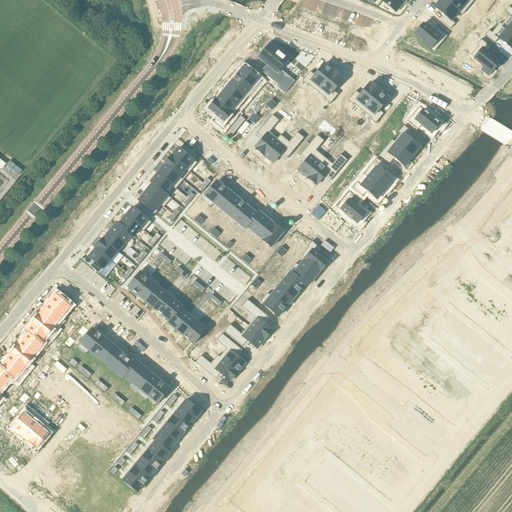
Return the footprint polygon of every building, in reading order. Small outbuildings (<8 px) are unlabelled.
[(381,0),(381,1),(395,13),(406,0),(381,0)] [(443,0),(440,0),(434,8),(444,17),(440,22),(450,30),(455,24),(451,21),(458,13),(459,12),(443,0)] [(443,0),(459,12),(458,13),(462,16),(474,1),(473,0),(443,0)] [(502,25),(501,25),(503,27),(511,34),(511,9),(509,7),(504,12),(509,16),(502,25)] [(489,31),(485,36),(494,44),(498,39),(511,50),(511,49),(511,34),(503,27),(501,25),(502,25),(500,23),(491,33),(489,31)] [(423,25),(414,35),(424,42),(422,44),(429,50),(431,48),(435,51),(443,42),(447,36),(437,28),(433,33),(423,25)] [(478,47),(470,56),(484,68),(482,71),(488,76),(499,63),(487,53),(491,48),(481,40),(476,45),(478,47)] [(271,43),(258,58),(270,68),(264,75),(278,86),(277,88),(284,94),(294,82),(280,70),(287,61),(278,53),(280,50),(271,43)] [(310,72),(302,82),(307,86),(308,85),(317,92),(333,72),(324,65),(315,76),(310,72)] [(243,68),(236,77),(254,92),(261,83),(243,68)] [(333,72),(317,92),(325,99),(324,100),(330,105),(338,95),(333,91),(343,80),(342,79),(333,71),(333,72)] [(236,77),(229,85),(247,100),(254,92),(236,77)] [(355,91),(347,101),(353,106),(353,105),(362,112),(379,91),(379,92),(380,91),(371,84),(370,84),(360,95),(355,91)] [(229,85),(222,93),(240,108),(247,100),(229,85)] [(379,91),(362,112),(371,119),(370,120),(375,124),(383,114),(379,110),(388,99),(379,92),(379,91)] [(216,101),(215,101),(233,116),(234,116),(240,108),(222,93),(216,101)] [(215,101),(208,110),(217,118),(213,122),(223,130),(234,116),(233,116),(215,101),(216,101),(215,101)] [(420,108),(407,122),(417,131),(421,126),(431,134),(440,124),(434,120),(435,119),(429,114),(429,115),(420,108)] [(263,139),(255,148),(255,149),(264,157),(265,156),(264,156),(278,140),(277,139),(269,133),(279,121),(272,115),(257,134),(263,139)] [(396,144),(395,144),(412,158),(420,148),(410,140),(414,135),(404,126),(399,132),(403,135),(396,144)] [(278,140),(264,156),(265,156),(273,163),(281,154),(287,159),(304,139),(297,133),(289,142),(280,135),(277,139),(278,140)] [(306,161),(298,170),(307,178),(324,158),(316,151),(324,141),(317,136),(300,156),(306,161)] [(392,141),(380,156),(389,164),(394,159),(404,167),(412,158),(395,144),(396,144),(392,141)] [(171,157),(171,158),(189,173),(197,164),(193,161),(197,156),(187,148),(183,152),(179,148),(171,157)] [(307,178),(316,186),(316,185),(316,186),(324,176),(330,181),(347,161),(340,155),(332,165),(324,158),(307,178)] [(171,157),(163,166),(164,166),(182,181),(189,173),(171,158),(171,157)] [(376,159),(364,174),(367,176),(384,190),(392,180),(383,172),(386,168),(376,159)] [(10,161),(6,166),(18,176),(22,171),(10,161)] [(164,166),(157,174),(172,186),(172,187),(175,190),(182,181),(164,166)] [(157,174),(150,183),(152,184),(165,195),(172,187),(172,186),(157,174)] [(356,183),(352,188),(362,196),(364,193),(374,201),(384,190),(367,176),(359,186),(356,183)] [(207,179),(202,184),(207,187),(211,182),(207,179)] [(216,182),(204,197),(213,204),(225,189),(216,182)] [(152,184),(145,193),(162,206),(164,208),(171,199),(165,195),(152,184)] [(202,184),(198,189),(202,192),(207,187),(202,184)] [(225,189),(213,204),(221,210),(233,196),(225,189)] [(348,192),(336,207),(346,215),(345,216),(351,221),(351,220),(357,224),(365,214),(354,205),(358,201),(348,192)] [(145,193),(138,201),(155,215),(162,206),(145,193)] [(190,193),(186,198),(190,202),(194,197),(190,193)] [(233,196),(221,210),(228,216),(229,217),(241,202),(233,196)] [(186,198),(182,203),(186,207),(190,202),(186,198)] [(241,202),(229,217),(237,223),(249,209),(241,202)] [(133,208),(125,217),(140,229),(143,232),(151,223),(133,208)] [(176,209),(171,214),(175,218),(180,213),(176,209)] [(249,209),(237,223),(237,224),(245,230),(258,213),(256,215),(249,209)] [(258,213),(245,230),(247,228),(254,234),(266,220),(258,213)] [(171,214),(167,219),(171,223),(175,218),(171,214)] [(201,216),(196,223),(200,226),(205,219),(201,216)] [(125,217),(118,225),(133,237),(140,229),(125,217)] [(205,219),(200,226),(204,229),(209,222),(205,219)] [(266,220),(254,234),(262,240),(262,241),(275,226),(274,225),(274,226),(266,220)] [(116,224),(110,232),(124,244),(126,246),(133,237),(118,225),(116,224)] [(275,226),(262,241),(271,248),(283,233),(275,226)] [(217,228),(211,235),(215,238),(221,231),(217,228)] [(221,231),(215,239),(218,242),(225,234),(221,231)] [(102,240),(117,252),(124,244),(110,232),(103,240),(102,240)] [(156,234),(152,239),(156,242),(160,237),(156,234)] [(152,239),(148,244),(152,247),(156,242),(152,239)] [(102,240),(95,248),(111,261),(117,252),(102,240)] [(233,240),(227,248),(231,252),(237,243),(234,241),(233,240)] [(303,254),(301,256),(320,272),(327,263),(317,255),(321,250),(311,242),(307,247),(308,248),(303,254)] [(238,243),(231,252),(235,255),(242,247),(238,243)] [(96,249),(88,258),(93,262),(89,266),(99,275),(111,261),(95,248),(96,249)] [(247,250),(241,259),(245,262),(252,254),(247,250)] [(143,251),(139,256),(143,260),(147,255),(143,251)] [(448,253),(443,260),(457,271),(462,264),(448,253)] [(158,258),(163,262),(166,258),(161,254),(158,258)] [(252,254),(245,262),(249,266),(256,258),(252,254)] [(139,256),(135,261),(139,265),(143,260),(139,256)] [(301,256),(295,264),(313,279),(319,272),(320,272),(301,256)] [(163,262),(168,266),(171,262),(166,258),(163,262)] [(272,259),(268,263),(273,267),(276,262),(272,259)] [(443,260),(437,266),(451,278),(457,271),(443,260)] [(295,264),(289,272),(307,287),(313,279),(295,264)] [(270,265),(267,268),(273,273),(275,270),(270,265)] [(437,266),(432,273),(446,284),(451,278),(437,266)] [(125,273),(129,276),(134,271),(130,268),(125,273)] [(175,272),(180,276),(183,272),(178,268),(175,272)] [(267,268),(264,272),(270,277),(273,273),(267,268)] [(143,269),(128,287),(136,295),(151,276),(143,269)] [(183,272),(180,276),(185,280),(188,276),(183,272)] [(290,273),(284,281),(298,293),(304,286),(307,287),(289,272),(290,273)] [(125,281),(129,276),(125,273),(121,278),(125,281)] [(432,273),(427,279),(441,291),(446,284),(432,273)] [(151,276),(136,295),(145,301),(157,287),(160,283),(151,276)] [(427,279),(421,286),(435,297),(441,291),(427,279)] [(479,280),(467,293),(476,300),(487,286),(479,280)] [(195,281),(191,285),(196,290),(200,286),(195,281)] [(284,281),(277,289),(291,301),(298,293),(284,281)] [(418,283),(411,291),(426,303),(433,296),(435,298),(435,297),(421,286),(418,283)] [(200,286),(196,290),(201,294),(205,290),(200,286)] [(487,286),(476,300),(484,307),(495,293),(487,286)] [(157,287),(145,301),(153,308),(165,294),(165,293),(157,287)] [(165,294),(153,308),(161,315),(173,300),(175,299),(177,297),(168,289),(165,293),(165,294)] [(267,294),(285,309),(291,301),(277,289),(271,297),(267,294)] [(411,291),(405,299),(420,311),(426,303),(411,291)] [(495,293),(484,307),(491,313),(503,299),(495,293)] [(267,294),(260,302),(278,318),(285,309),(267,294)] [(56,295),(49,303),(63,315),(67,311),(70,307),(56,295)] [(208,299),(213,303),(217,299),(212,295),(208,299)] [(241,296),(236,302),(242,307),(247,300),(241,296)] [(173,300),(161,315),(169,322),(170,322),(180,309),(181,310),(184,306),(175,299),(173,300)] [(213,303),(218,308),(222,304),(217,299),(213,303)] [(405,299),(398,307),(413,319),(420,311),(405,299)] [(503,299),(491,313),(499,320),(511,306),(503,299)] [(241,307),(254,318),(248,326),(265,340),(272,332),(271,331),(272,331),(265,325),(263,323),(268,317),(247,300),(247,301),(241,307)] [(49,303),(43,310),(60,323),(58,321),(60,318),(63,315),(49,303)] [(440,306),(436,311),(440,314),(444,309),(440,306)] [(511,307),(511,306),(499,320),(507,326),(511,320),(511,307)] [(389,312),(388,312),(407,327),(413,319),(398,307),(392,314),(389,312)] [(461,308),(458,312),(463,316),(466,312),(461,308)] [(169,322),(168,324),(177,331),(189,316),(188,316),(181,310),(180,309),(170,322),(169,322)] [(38,316),(57,332),(57,331),(55,329),(57,326),(60,323),(43,310),(38,316)] [(436,311),(431,316),(435,319),(440,314),(436,311)] [(189,316),(177,331),(185,338),(197,323),(200,320),(191,312),(188,316),(189,316)] [(388,312),(381,320),(396,333),(403,324),(407,327),(388,312)] [(466,312),(463,316),(468,320),(471,316),(466,312)] [(38,316),(31,324),(50,340),(53,336),(57,332),(38,316)] [(381,320),(375,328),(389,341),(396,333),(381,320)] [(477,321),(474,325),(479,329),(482,325),(477,321)] [(427,322),(423,327),(426,330),(431,325),(427,322)] [(197,323),(185,338),(194,345),(206,330),(197,323)] [(31,325),(26,331),(44,346),(46,343),(49,340),(50,340),(31,324),(30,325),(31,325)] [(214,324),(209,330),(215,334),(219,329),(218,327),(214,324)] [(230,325),(224,332),(242,347),(247,341),(250,343),(257,349),(264,340),(264,341),(265,340),(248,326),(241,335),(230,325)] [(482,325),(479,329),(484,333),(487,329),(482,325)] [(423,327),(418,332),(422,335),(426,330),(423,327)] [(375,328),(368,337),(383,349),(389,341),(375,328)] [(80,344),(77,347),(86,355),(89,351),(101,336),(92,329),(80,344)] [(28,333),(23,340),(37,352),(40,348),(42,345),(44,346),(26,331),(25,332),(28,333)] [(222,334),(216,341),(226,350),(219,357),(218,356),(217,356),(238,373),(238,372),(245,363),(238,358),(236,356),(240,350),(222,334)] [(493,334),(489,338),(494,342),(498,338),(493,334)] [(101,336),(89,351),(97,358),(109,343),(101,336)] [(368,337),(360,346),(365,350),(361,354),(371,363),(375,358),(383,349),(368,337)] [(413,338),(409,343),(413,346),(417,341),(413,338)] [(498,338),(494,342),(499,346),(503,342),(498,338)] [(17,345),(17,346),(32,358),(34,355),(37,352),(23,340),(18,346),(17,345)] [(109,343),(97,358),(105,365),(117,350),(109,343)] [(409,343),(405,348),(409,351),(413,346),(409,343)] [(429,343),(426,347),(431,351),(434,348),(429,343)] [(506,344),(502,348),(507,352),(511,349),(506,344)] [(17,346),(10,354),(29,369),(25,366),(29,362),(32,358),(17,346)] [(434,348),(431,351),(436,356),(439,352),(434,348)] [(117,350),(105,365),(114,372),(126,357),(117,350)] [(10,355),(5,361),(23,376),(26,373),(29,369),(10,354),(10,355)] [(399,355),(395,360),(399,363),(403,358),(399,355)] [(201,356),(195,363),(215,380),(220,374),(223,376),(230,382),(230,381),(230,382),(238,373),(217,356),(211,364),(201,356)] [(126,357),(114,372),(122,379),(136,362),(135,362),(134,364),(126,357)] [(395,360),(391,365),(395,368),(399,363),(395,360)] [(410,360),(397,376),(400,379),(401,378),(406,381),(405,383),(418,367),(410,360)] [(0,367),(18,382),(20,379),(23,376),(5,361),(2,364),(0,367)] [(136,362),(122,379),(124,377),(132,384),(144,369),(136,362)] [(0,367),(0,378),(6,384),(9,381),(11,378),(17,383),(18,382),(0,367)] [(418,367),(405,383),(406,382),(411,386),(410,387),(413,389),(414,388),(426,374),(418,367)] [(43,368),(39,373),(44,377),(48,372),(43,368)] [(132,384),(129,387),(137,394),(152,376),(144,369),(132,384)] [(426,374),(414,388),(420,394),(432,379),(426,374)] [(152,376),(137,394),(145,401),(147,399),(149,397),(161,383),(152,376)] [(432,379),(420,394),(427,399),(439,384),(432,379)] [(475,381),(471,385),(477,389),(480,385),(475,381)] [(149,397),(147,399),(156,406),(169,390),(161,383),(149,397)] [(325,383),(316,393),(332,407),(341,397),(340,396),(344,392),(334,383),(330,388),(325,383)] [(439,384),(427,399),(433,404),(445,390),(439,384)] [(445,390),(433,404),(440,410),(452,395),(445,390)] [(316,393),(310,402),(325,415),(332,407),(316,393)] [(452,395),(440,410),(446,415),(445,416),(458,401),(452,395)] [(173,396),(169,400),(174,404),(178,399),(173,396)] [(169,400),(165,405),(170,409),(174,404),(169,400)] [(186,401),(179,409),(194,421),(201,413),(186,401)] [(458,401),(445,416),(454,423),(467,408),(458,401)] [(310,402),(303,410),(319,423),(325,415),(310,402)] [(56,408),(50,415),(60,423),(66,416),(57,409),(56,408)] [(179,409),(173,416),(187,429),(194,421),(179,409)] [(11,410),(1,422),(8,427),(18,416),(16,414),(11,410)] [(27,410),(12,428),(16,432),(20,435),(35,417),(27,410)] [(303,410),(296,418),(312,432),(319,423),(303,410)] [(160,411),(156,416),(161,420),(165,415),(160,411)] [(351,413),(346,418),(350,421),(355,416),(351,413)] [(156,416),(152,421),(157,425),(161,420),(156,416)] [(173,416),(166,424),(181,437),(187,429),(173,416)] [(35,417),(20,435),(24,438),(27,441),(27,442),(42,423),(39,420),(35,417)] [(363,417),(350,432),(359,439),(371,424),(371,423),(370,424),(366,420),(366,419),(363,417)] [(296,418),(288,428),(293,432),(289,437),(300,445),(303,441),(304,441),(312,432),(296,418)] [(344,421),(340,427),(343,430),(348,425),(344,421)] [(42,423),(27,442),(31,445),(35,449),(36,448),(49,432),(42,426),(43,424),(42,423)] [(166,424),(160,432),(174,444),(181,437),(166,424)] [(371,424),(359,439),(366,446),(379,431),(379,430),(376,428),(376,429),(371,425),(372,424),(371,424)] [(147,427),(143,432),(148,436),(152,431),(147,427)] [(340,427),(335,432),(339,435),(343,430),(340,427)] [(379,431),(366,446),(373,451),(385,436),(379,431)] [(100,457),(69,432),(64,438),(95,463),(100,457)] [(143,432),(139,437),(144,440),(148,436),(143,432)] [(160,432),(153,440),(170,454),(168,452),(174,444),(160,432)] [(385,436),(373,451),(379,456),(392,442),(385,436)] [(330,438),(326,443),(330,446),(334,441),(330,438)] [(155,442),(148,450),(163,462),(170,454),(153,440),(155,442)] [(392,442),(379,456),(386,462),(398,447),(392,442)] [(134,443),(130,448),(135,452),(139,447),(134,443)] [(326,443),(322,448),(326,451),(330,446),(326,443)] [(278,444),(270,453),(286,466),(294,457),(293,456),(297,452),(287,444),(283,448),(278,444)] [(67,445),(50,466),(93,501),(84,511),(118,511),(120,510),(121,510),(130,499),(113,484),(104,496),(101,493),(108,485),(68,452),(71,449),(67,445)] [(398,447),(386,462),(392,467),(404,452),(398,447)] [(130,448),(126,452),(131,456),(135,452),(130,448)] [(148,450),(142,457),(157,470),(163,462),(148,450)] [(404,452),(392,467),(399,472),(412,457),(411,456),(411,457),(404,452)] [(270,453),(263,461),(279,475),(286,466),(270,453)] [(338,454),(335,458),(340,462),(343,458),(338,454)] [(142,457),(135,465),(150,478),(157,470),(142,457)] [(412,457),(399,472),(408,480),(421,464),(412,457)] [(343,458),(340,462),(345,466),(348,462),(343,458)] [(121,459),(117,463),(122,467),(126,462),(121,459)] [(255,468),(254,468),(272,483),(279,475),(263,461),(257,469),(255,468)] [(135,465),(129,473),(144,485),(150,478),(135,465)] [(113,468),(109,473),(114,477),(118,472),(113,468)] [(254,468),(248,477),(264,490),(270,482),(272,483),(254,468)] [(303,471),(298,476),(302,480),(306,475),(303,471)] [(129,473),(122,481),(137,494),(144,485),(129,473)] [(298,476),(294,481),(298,485),(302,480),(298,476)] [(248,477),(241,485),(257,498),(264,490),(248,477)] [(241,485),(233,494),(238,499),(235,503),(245,511),(248,507),(249,507),(257,498),(241,485)] [(289,488),(285,493),(288,496),(293,491),(289,488)] [(383,491),(380,495),(385,500),(388,496),(383,491)] [(285,493),(280,498),(284,501),(288,496),(285,493)]
